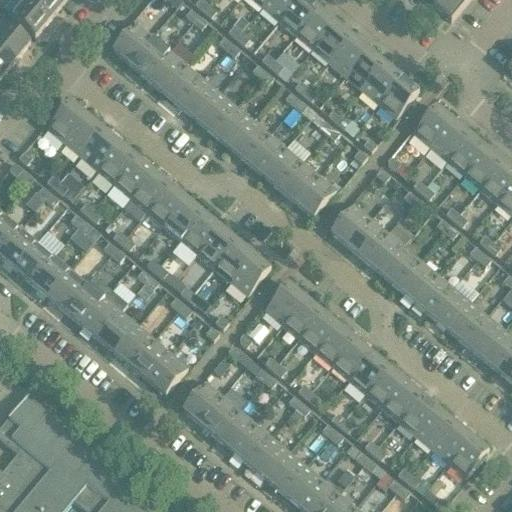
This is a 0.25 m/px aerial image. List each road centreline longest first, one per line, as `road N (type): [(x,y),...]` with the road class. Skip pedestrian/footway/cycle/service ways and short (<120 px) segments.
road 1 (residential): [(511,445),(382,339),(380,304),(239,189),(200,188),(56,68)]
road 2 (residential): [(226,511),(0,318)]
road 3 (residential): [(447,83),(344,0)]
